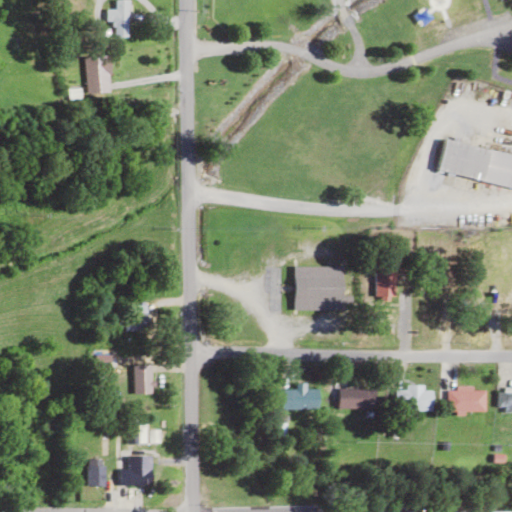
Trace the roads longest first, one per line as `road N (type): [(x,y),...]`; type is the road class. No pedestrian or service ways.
road 1 (residential): [(190,511),(182,0)]
road 2 (residential): [(183,49),(265,45),(338,70),(378,68),(479,37),(511,48)]
road 3 (residential): [(511,353),(186,352)]
road 4 (residential): [(475,196),(336,208),(185,192)]
